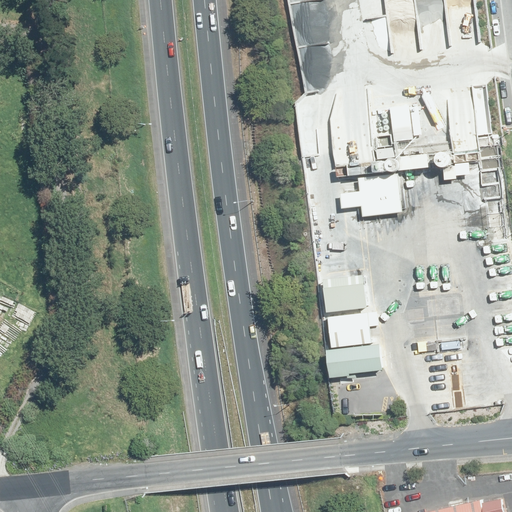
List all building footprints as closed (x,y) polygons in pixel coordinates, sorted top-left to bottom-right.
[(307,23),(303,0),(281,0),(285,26),(307,23)] [(407,109),(387,111),(382,66),(464,57),(457,0),(319,0),(337,150),(391,144),(390,139),(404,137),(403,133),(410,132),(411,146),(438,143),(435,124),(409,127),(407,109)] [(481,58),(460,60),(461,80),(483,78),(481,58)] [(29,133),(19,134),(21,148),(32,146),(29,133)] [(447,160),(447,158),(446,157),(445,156),(444,155),(443,154),(442,154),(441,154),(439,153),(438,154),(437,154),(436,155),(435,155),(434,156),(433,157),(433,159),(432,160),(432,161),(432,163),(433,164),(433,165),(434,166),(435,167),(436,168),(437,168),(438,168),(440,169),(441,169),(442,168),(443,168),(445,167),(446,166),(446,165),(447,164),(447,163),(447,161),(447,160)] [(428,157),(396,158),(397,172),(429,170),(428,157)] [(400,203),(399,178),(378,179),(379,204),(400,203)] [(458,298),(422,302),(425,322),(460,318),(458,298)] [(375,314),(327,320),(330,352),(379,347),(375,314)] [(382,351),(329,358),(331,381),(385,374),(382,351)]
